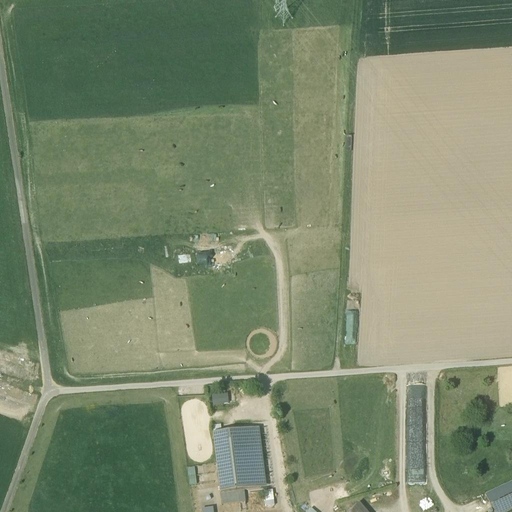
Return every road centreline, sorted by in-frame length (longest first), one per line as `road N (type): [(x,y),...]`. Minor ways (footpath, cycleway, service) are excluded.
road 1 (track): [(48,398),(511,367)]
road 2 (track): [(332,377),(352,219),(365,0)]
road 3 (track): [(0,55),(46,337),(48,398)]
road 4 (track): [(48,398),(7,511)]
